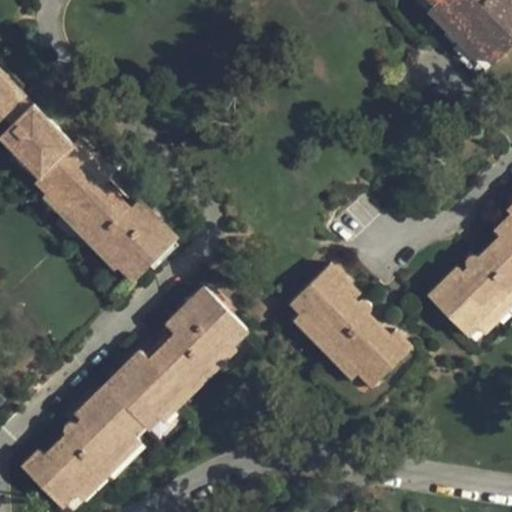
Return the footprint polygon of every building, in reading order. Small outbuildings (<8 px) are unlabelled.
[(511,0),(433,0),(494,63),(484,74),(511,102),(511,0)] [(49,190),(53,187),(80,214),(73,221),(76,224),(8,295),(64,348),(133,276),(136,280),(179,236),(141,198),(138,202),(125,190),(114,201),(101,188),(112,176),(117,172),(82,136),(76,142),(36,102),(34,103),(30,107),(22,99),(26,95),(28,93),(0,64),(0,120),(8,113),(16,121),(3,134),(44,175),(39,180),(49,190)] [(26,95),(22,99),(30,107),(34,103),(26,95)] [(125,190),(112,176),(101,188),(114,201),(125,190)] [(80,214),(53,187),(44,195),(71,222),(80,214)] [(511,206),(509,210),(511,212),(511,213),(495,230),(501,236),(480,255),(478,254),(475,254),(472,256),(469,258),(468,261),(468,264),(469,265),(469,267),(466,270),(461,265),(430,295),(469,334),(511,291),(511,206)] [(333,261),(293,300),(375,384),(414,345),(397,328),(392,333),(370,312),(372,308),(372,305),(371,301),(369,299),(367,298),(364,298),(360,299),(359,300),(356,297),(362,291),(333,261)] [(250,329),(207,286),(167,324),(172,329),(159,342),(170,353),(157,364),(147,353),(143,350),(78,413),(83,418),(79,422),(75,421),(73,421),(71,421),(68,423),(66,426),(66,429),(67,431),(68,434),(46,454),(42,449),(24,466),(63,505),(146,424),(149,428),(161,416),(158,413),(186,387),(191,392),(211,373),(206,368),(233,342),(235,344),(250,329)] [(147,353),(157,364),(170,353),(159,342),(147,353)] [(233,342),(206,368),(211,373),(212,374),(239,348),(235,344),(233,342)] [(186,387),(158,413),(161,416),(165,420),(192,394),(191,392),(186,387)]
